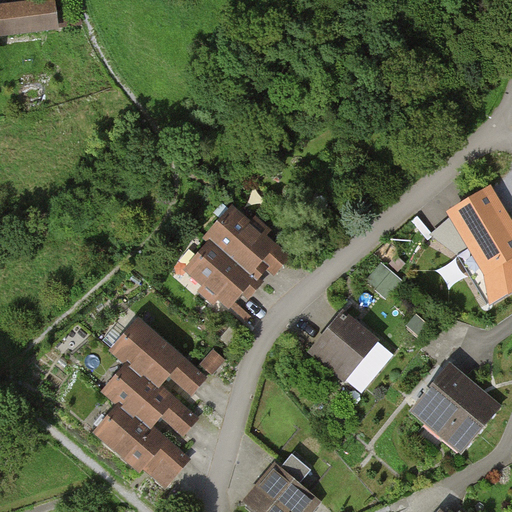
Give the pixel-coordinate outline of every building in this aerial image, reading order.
[(60,3),(1,9),(4,40),(64,34),(60,3)] [(511,258),(511,226),(492,196),(454,220),(488,274),(511,258)] [(296,261),(238,211),(209,244),(213,248),(259,287),(271,274),(279,280),(296,261)] [(241,307),(259,287),(213,248),(188,276),(247,327),(254,319),(241,307)] [(384,348),(346,316),(313,355),(351,387),(384,348)] [(212,382),(144,324),(119,353),(136,367),(167,394),(175,384),(195,402),(212,382)] [(200,424),(167,394),(136,367),(111,396),(126,409),(156,435),(167,422),(186,439),(200,424)] [(501,410),(452,370),(414,417),(462,457),(501,410)] [(191,465),(156,435),(126,409),(101,439),(166,495),(191,465)] [(315,511),(322,504),(279,468),(247,506),(254,511),(315,511)]
